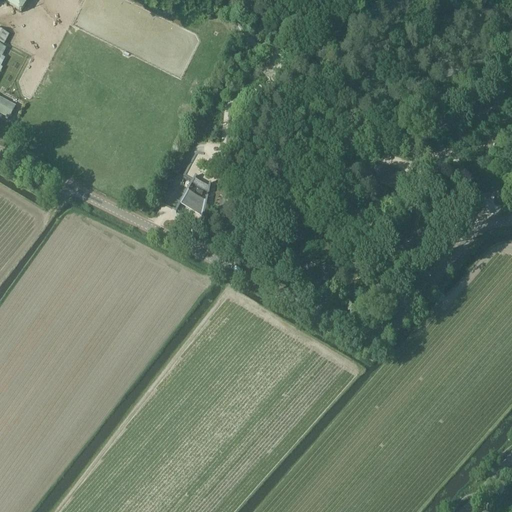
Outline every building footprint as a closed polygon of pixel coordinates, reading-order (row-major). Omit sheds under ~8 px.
[(27,0),(11,0),(6,8),(22,17),(30,2),(27,0)] [(0,59),(6,49),(3,48),(9,37),(0,32),(0,59)] [(14,108),(2,101),(0,100),(0,115),(8,120),(9,118),(10,118),(11,116),(11,115),(12,113),(13,112),(14,110),(14,109),(14,108)] [(394,189),(397,174),(375,169),(374,172),(366,171),(362,189),(379,192),(380,186),(394,189)] [(200,225),(199,229),(201,229),(211,183),(209,183),(208,187),(195,180),(197,177),(195,176),(176,212),(173,210),(172,212),(175,213),(174,215),(176,216),(177,214),(200,225)]
